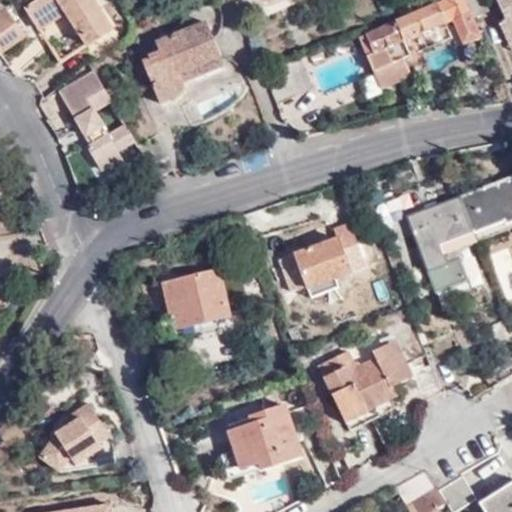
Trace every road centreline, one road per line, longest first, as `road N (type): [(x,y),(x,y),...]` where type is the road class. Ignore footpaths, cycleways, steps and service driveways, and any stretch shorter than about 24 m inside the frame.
road 1 (tertiary): [(511,118),(387,144),(133,224),(85,269)]
road 2 (residential): [(85,269),(94,311),(125,366),(169,511)]
road 3 (residential): [(0,91),(85,269)]
road 4 (residential): [(483,427),(317,511)]
road 5 (tertiary): [(85,269),(0,390)]
